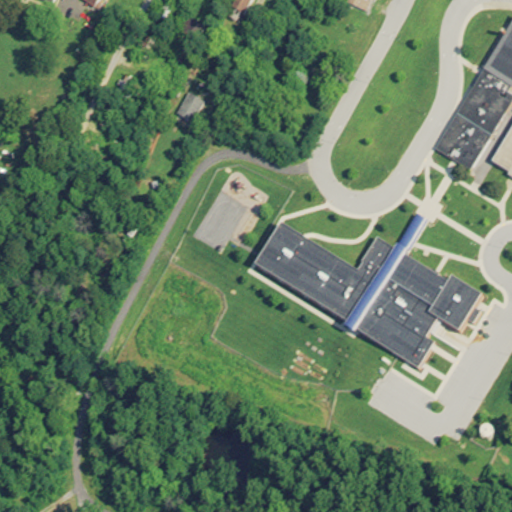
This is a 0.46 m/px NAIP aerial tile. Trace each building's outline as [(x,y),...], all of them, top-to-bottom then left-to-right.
[(30,0),(55,8),(57,0),(30,0)] [(99,0),(81,0),(79,4),(92,12),(99,0)] [(240,24),(253,0),(237,0),(228,17),(240,24)] [(364,12),(370,0),(346,0),(346,2),(364,12)] [(176,5),(168,1),(159,20),(167,24),(176,5)] [(206,27),(182,16),(175,32),(199,43),(206,27)] [(511,23),(435,150),(484,180),(494,164),(511,174),(511,23)] [(116,96),(131,100),(136,80),(122,76),(116,96)] [(205,104),(190,95),(177,116),(193,126),(205,104)] [(100,127),(110,132),(118,113),(108,109),(100,127)] [(379,241),(450,284),(454,278),(485,297),(462,334),(438,320),(427,339),(434,343),(419,368),(255,270),(281,226),(360,273),(379,241)]
